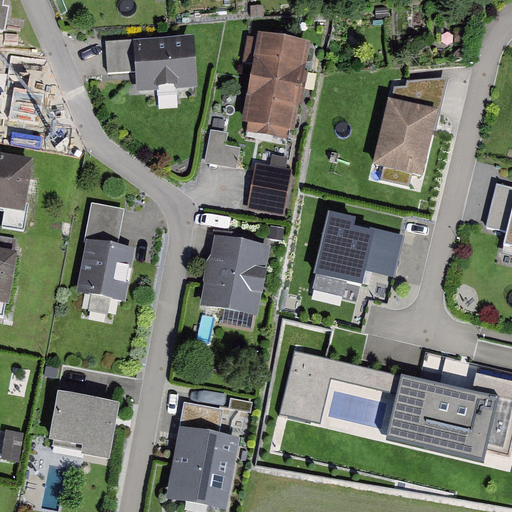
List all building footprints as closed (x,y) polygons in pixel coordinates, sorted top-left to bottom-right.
[(5,0),(0,0),(0,33),(6,34),(10,10),(5,9),(5,0)] [(310,48),(257,37),(238,130),(290,141),(310,48)] [(191,40),(130,43),(133,94),(194,90),(191,40)] [(447,79),(407,80),(407,87),(394,86),(391,98),(388,97),(372,165),(424,175),(447,79)] [(229,138),(213,135),(205,168),(237,175),(242,152),(226,149),(229,138)] [(35,164),(0,157),(0,212),(26,216),(35,164)] [(293,172),(256,166),(248,212),(285,219),(293,172)] [(511,186),(496,183),(487,225),(510,231),(506,248),(511,249),(511,186)] [(125,214),(93,207),(76,296),(121,305),(133,252),(118,250),(125,214)] [(355,217),(329,211),(314,275),(362,287),(365,273),(390,279),(401,236),(353,225),(355,217)] [(268,250),(215,240),(202,308),(255,319),(268,250)] [(18,256),(0,252),(0,308),(9,310),(18,256)] [(472,395),(294,355),(279,419),(321,429),(331,383),(397,398),(388,442),(484,463),(487,453),(509,458),(511,442),(511,385),(477,377),(472,395)] [(120,409),(58,397),(50,444),(83,450),(82,460),(110,465),(120,409)] [(254,404),(231,400),(229,411),(252,415),(254,404)] [(185,405),(180,431),(219,438),(224,412),(185,405)] [(25,432),(7,429),(1,459),(19,462),(25,432)] [(219,438),(180,431),(173,467),(167,504),(212,511),(228,511),(241,442),(219,438)]
